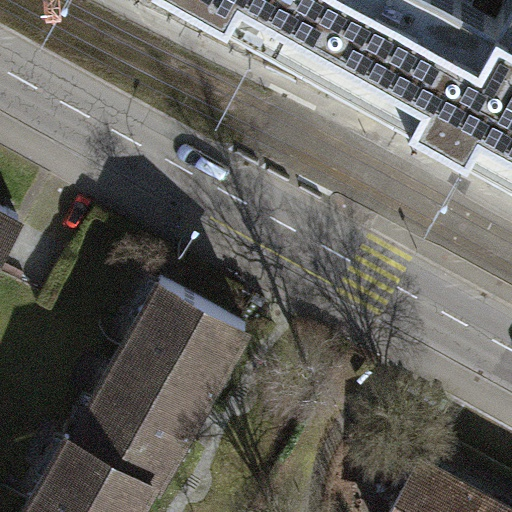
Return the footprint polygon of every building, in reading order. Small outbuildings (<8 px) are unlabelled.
[(470,0),(193,0),(511,175),(511,0),(506,0),(498,15),(470,0)] [(0,225),(8,211),(0,206),(0,225)] [(149,270),(17,511),(124,511),(232,315),(149,270)] [(380,511),(448,511),(463,484),(411,456),(380,511)] [(448,511),(511,511),(463,484),(448,511)]
